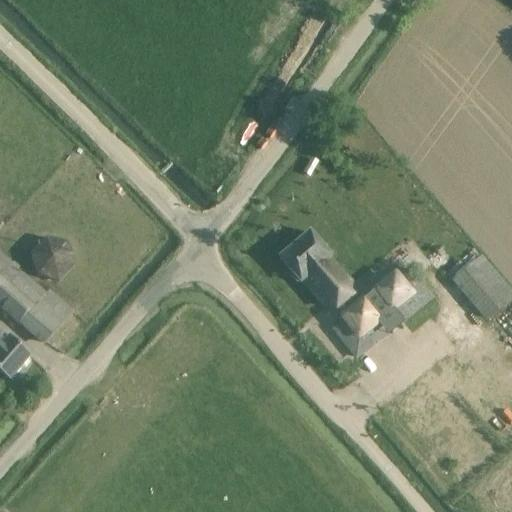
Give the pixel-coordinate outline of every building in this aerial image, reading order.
[(455,233),(426,249),(439,272),(468,255),(455,233)] [(280,260),(301,284),(303,283),(325,309),(352,285),(330,260),(331,258),(310,234),(280,260)] [(69,244),(46,240),(29,256),(36,279),(59,284),(75,267),(69,244)] [(511,285),(478,246),(455,266),(511,333),(511,285)] [(0,310),(18,326),(43,347),(73,312),(49,291),(46,294),(0,253),(0,310)] [(433,299),(408,269),(336,328),(359,357),(433,299)] [(0,373),(10,382),(31,358),(9,339),(0,331),(0,373)]
